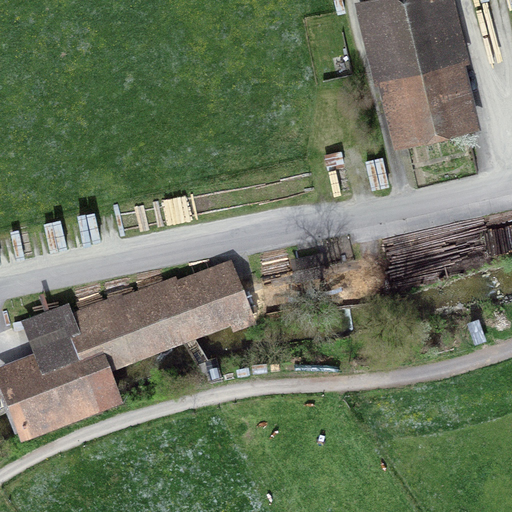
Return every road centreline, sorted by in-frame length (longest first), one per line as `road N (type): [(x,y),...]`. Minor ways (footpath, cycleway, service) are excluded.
road 1 (track): [(511,347),(378,380),(242,390),(181,404),(75,437),(0,478)]
road 2 (track): [(511,179),(366,213),(0,275)]
